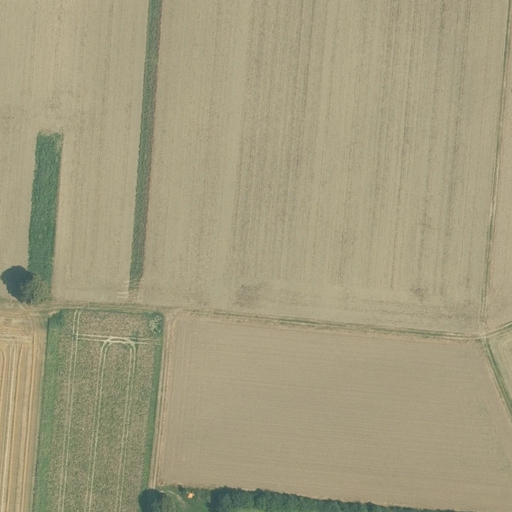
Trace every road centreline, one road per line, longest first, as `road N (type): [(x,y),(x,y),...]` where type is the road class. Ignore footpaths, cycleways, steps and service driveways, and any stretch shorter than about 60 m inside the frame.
road 1 (track): [(0,299),(481,336)]
road 2 (track): [(508,0),(481,336)]
road 3 (track): [(149,511),(168,309)]
